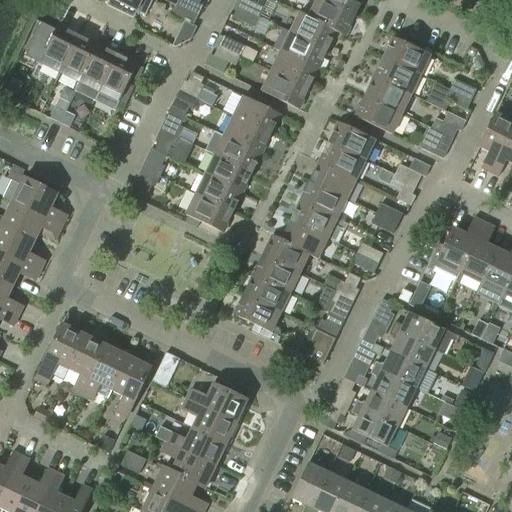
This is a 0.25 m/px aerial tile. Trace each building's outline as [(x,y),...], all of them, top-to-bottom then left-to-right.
[(109,0),(106,6),(132,19),(136,12),(145,16),(152,0),(109,0)] [(188,0),(178,0),(176,6),(197,16),(202,7),(188,0)] [(246,0),(240,0),(237,8),(259,18),(264,8),(246,0)] [(298,13),(345,36),(355,17),(320,0),(316,0),(311,12),(301,7),(298,13)] [(320,0),(355,17),(362,0),(320,0)] [(197,16),(176,6),(171,16),(192,26),(197,16)] [(237,8),(232,18),(254,28),(259,18),(237,8)] [(336,33),(345,37),(345,36),(298,13),(288,33),(327,51),(336,33)] [(59,74),(78,36),(57,26),(39,64),(59,74)] [(280,53),(317,71),(327,51),(288,33),(282,29),(273,49),(280,53)] [(79,83),(97,46),(78,36),(59,74),(79,83)] [(223,37),(218,46),(240,57),(245,47),(223,37)] [(392,38),(383,58),(420,76),(430,56),(392,38)] [(94,102),(98,93),(117,55),(97,46),(79,83),(75,92),(94,102)] [(213,56),(235,67),(240,57),(218,46),(213,56)] [(317,71),(280,53),(271,72),(308,90),(317,71)] [(130,78),(137,81),(143,69),(137,66),(137,65),(117,55),(98,93),(94,102),(114,111),(115,110),(121,114),(134,87),(127,84),(130,78)] [(420,76),(383,58),(373,78),(411,96),(420,76)] [(271,72),(261,92),(298,110),(308,90),(271,72)] [(187,83),(198,88),(203,79),(191,73),(187,83)] [(373,78),(364,97),(401,115),(411,96),(373,78)] [(454,81),(449,90),(471,101),(475,91),(454,81)] [(202,90),(197,101),(201,103),(211,107),(216,97),(206,92),(202,90)] [(444,100),(466,111),(471,101),(449,90),(444,100)] [(233,117),(270,135),(280,115),(242,97),(233,117)] [(364,97),(354,117),(391,136),(401,115),(364,97)] [(177,103),(172,112),(184,118),(189,108),(177,103)] [(65,112),(64,112),(55,108),(49,119),(59,124),(65,112)] [(59,124),(69,128),(74,117),(65,112),(59,124)] [(179,127),(184,118),(172,112),(168,122),(179,127)] [(448,114),(443,123),(457,130),(460,132),(464,122),(448,114)] [(511,122),(495,114),(479,149),(488,153),(481,169),(489,173),(511,126),(511,122)] [(270,135),(233,117),(223,137),(261,155),(270,135)] [(435,119),(430,129),(452,140),(457,130),(443,123),(435,119)] [(365,161),(375,141),(338,123),(328,143),(365,161)] [(511,126),(489,173),(498,177),(506,162),(511,164),(511,126)] [(447,149),(452,140),(430,129),(420,150),(442,160),(447,149)] [(214,156),(251,174),(261,155),(223,137),(222,139),(214,136),(207,151),(215,154),(214,156)] [(158,141),(154,151),(165,156),(170,147),(158,141)] [(328,143),(318,162),(356,181),(365,161),(328,143)] [(165,156),(154,151),(149,161),(161,166),(165,156)] [(204,176),(242,194),(251,174),(214,156),(204,176)] [(356,181),(318,162),(309,182),(346,200),(356,181)] [(399,165),(394,175),(416,186),(421,176),(399,165)] [(11,202),(62,226),(67,216),(51,208),(57,195),(31,182),(10,172),(7,178),(11,180),(3,198),(11,202)] [(415,197),(411,195),(416,186),(394,175),(389,185),(400,191),(396,200),(410,207),(415,197)] [(195,195),(232,213),(242,194),(204,176),(195,195)] [(151,186),(139,180),(135,190),(146,196),(151,186)] [(299,202),(336,220),(347,225),(344,223),(347,217),(340,213),(346,200),(309,182),(299,202)] [(185,215),(222,234),(232,213),(195,195),(185,215)] [(39,233),(54,241),(62,226),(11,202),(3,218),(0,216),(0,224),(35,242),(39,233)] [(299,202),(290,222),(328,240),(329,239),(338,243),(347,225),(336,220),(299,202)] [(380,204),(375,214),(397,225),(402,215),(380,204)] [(392,235),(397,225),(375,214),(370,224),(392,235)] [(457,278),(459,274),(484,224),(473,219),(466,235),(453,229),(444,247),(438,244),(423,274),(428,276),(430,271),(432,272),(434,267),(457,278)] [(328,240),(290,222),(281,240),(272,236),(271,237),(318,260),(328,240)] [(29,254),(31,249),(35,242),(0,224),(0,252),(39,272),(45,261),(29,254)] [(459,274),(481,285),(498,250),(486,245),(494,229),(484,224),(459,274)] [(271,237),(262,256),(299,274),(308,256),(318,261),(318,260),(271,237)] [(361,244),(356,254),(378,264),(383,255),(361,244)] [(503,295),(511,275),(511,248),(509,256),(498,250),(481,285),(476,295),(498,306),(503,295)] [(19,274),(31,280),(35,282),(39,272),(0,252),(0,280),(13,287),(19,274)] [(373,275),(378,264),(356,254),(351,264),(373,275)] [(252,276),(290,294),(299,274),(262,256),(252,276)] [(343,284),(355,289),(360,280),(348,274),(343,284)] [(323,286),(335,292),(340,281),(328,275),(323,286)] [(511,275),(503,295),(511,299),(511,275)] [(252,276),(243,295),(280,313),(290,294),(252,276)] [(0,309),(17,318),(23,307),(7,299),(13,287),(0,280),(0,309)] [(411,295),(402,290),(398,299),(407,304),(411,295)] [(279,330),(273,327),(280,313),(243,295),(233,315),(254,326),(251,332),(277,345),(280,338),(276,336),(279,330)] [(377,308),(389,314),(393,306),(381,300),(377,308)] [(334,304),(329,313),(341,319),(345,309),(334,304)] [(0,321),(13,328),(17,318),(0,309),(0,321)] [(336,328),(341,319),(329,313),(325,323),(336,328)] [(391,329),(435,351),(444,355),(451,341),(456,343),(459,338),(408,313),(401,327),(394,324),(391,329)] [(56,366),(67,371),(84,336),(62,325),(38,375),(49,381),(56,366)] [(396,339),(389,352),(425,370),(435,351),(391,329),(388,335),(396,339)] [(313,344),(306,359),(322,367),(327,358),(336,340),(315,330),(309,343),(313,344)] [(366,332),(362,339),(374,345),(377,337),(366,332)] [(494,345),(497,338),(486,333),(483,340),(494,345)] [(71,391),(82,396),(106,347),(84,336),(67,371),(78,376),(71,391)] [(374,345),(362,339),(358,347),(370,353),(374,345)] [(107,399),(111,392),(128,357),(106,347),(82,396),(92,402),(96,394),(107,399)] [(511,366),(511,355),(502,351),(497,362),(511,369),(511,366)] [(375,363),(373,368),(416,389),(425,370),(389,352),(382,366),(375,363)] [(121,397),(114,412),(126,418),(150,368),(128,357),(111,392),(121,397)] [(483,374),(488,364),(478,359),(474,369),(483,374)] [(470,367),(460,387),(474,394),(483,374),(474,369),(470,367)] [(370,391),(406,409),(416,389),(373,368),(370,374),(377,378),(370,391)] [(347,370),(343,378),(355,384),(358,376),(347,370)] [(159,371),(154,383),(164,387),(169,375),(159,371)] [(236,424),(247,401),(229,392),(232,386),(216,378),(207,397),(190,389),(186,399),(236,424)] [(339,386),(351,392),(355,384),(343,378),(339,386)] [(473,396),(461,390),(453,407),(464,413),(465,413),(473,396)] [(356,402),(353,407),(397,428),(406,409),(370,391),(364,405),(356,402)] [(236,424),(186,399),(180,410),(196,417),(190,428),(226,445),(236,424)] [(32,418),(42,422),(47,412),(37,407),(32,418)] [(397,452),(387,448),(397,428),(353,407),(350,413),(358,417),(351,431),(352,431),(348,437),(362,444),(365,437),(382,446),(376,453),(393,460),(397,452)] [(464,413),(455,409),(450,421),(459,425),(464,413)] [(328,410),(324,418),(335,423),(339,415),(328,410)] [(42,422),(55,428),(60,419),(48,413),(47,412),(42,422)] [(226,445),(190,428),(185,439),(160,427),(155,438),(164,442),(215,467),(226,445)] [(446,451),(451,440),(438,433),(432,445),(446,451)] [(97,448),(105,452),(110,440),(102,437),(97,448)] [(170,470),(163,467),(162,468),(205,489),(215,467),(164,442),(158,453),(175,460),(170,470)] [(349,463),(354,451),(343,446),(338,457),(349,463)] [(0,498),(20,457),(12,452),(4,468),(0,466),(0,498)] [(145,461),(127,452),(120,467),(138,475),(145,461)] [(0,498),(0,508),(7,511),(15,511),(30,481),(21,477),(29,461),(20,457),(0,498)] [(301,511),(309,511),(328,473),(308,463),(291,499),(305,506),(301,511)] [(400,473),(388,467),(383,476),(395,482),(400,473)] [(205,489),(162,468),(151,491),(195,511),(203,511),(207,504),(191,497),(196,486),(204,489),(205,489)] [(39,485),(30,481),(15,511),(36,511),(55,473),(46,469),(39,485)] [(55,473),(36,511),(57,511),(65,498),(56,493),(64,478),(55,473)] [(328,473),(309,511),(316,511),(317,511),(332,511),(347,482),(328,473)] [(356,511),(367,492),(347,482),(332,511),(356,511)] [(74,502),(65,498),(57,511),(80,511),(91,491),(81,486),(74,502)] [(195,511),(151,491),(141,511),(195,511)] [(381,511),(386,501),(367,492),(356,511),(381,511)] [(386,501),(381,511),(405,511),(406,511),(386,501)]
